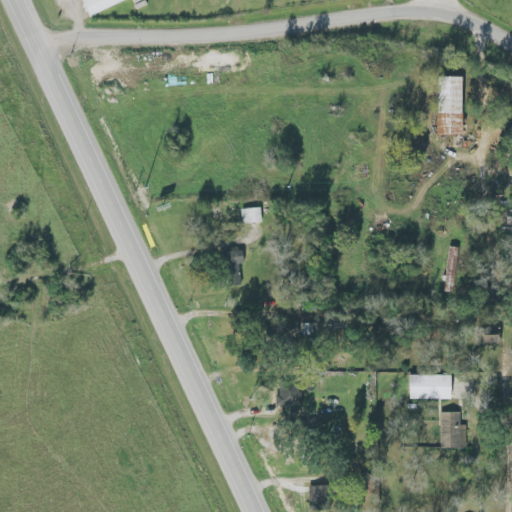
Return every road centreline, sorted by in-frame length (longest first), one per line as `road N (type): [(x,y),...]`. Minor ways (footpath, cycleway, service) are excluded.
road 1 (primary): [(258,511),(18,0)]
road 2 (residential): [(42,48),(442,16)]
road 3 (residential): [(509,511),(504,381),(511,296)]
